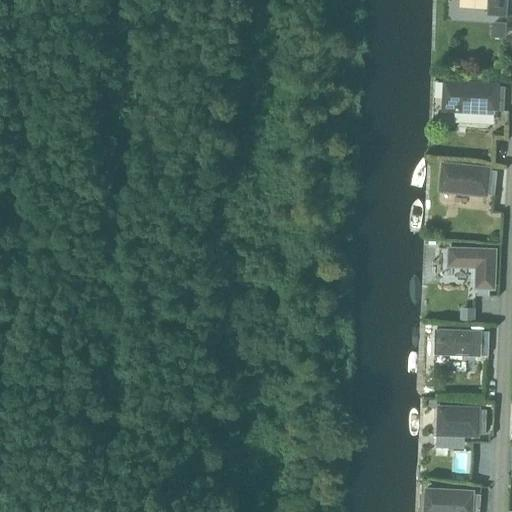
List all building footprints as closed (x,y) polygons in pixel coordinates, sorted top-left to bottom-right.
[(487,0),(486,15),(507,17),(508,0),(487,0)] [(505,38),(506,26),(492,25),(491,37),(505,38)] [(508,110),(509,85),(504,85),(504,81),(448,78),(446,110),(503,113),(503,109),(508,110)] [(499,193),(501,169),(496,169),(496,165),(446,159),(442,191),(493,196),(493,193),(499,193)] [(448,246),(447,267),(475,268),(474,289),(478,289),(478,295),(490,295),(491,290),(496,290),(498,248),(448,246)] [(475,320),(475,311),(460,310),(460,320),(475,320)] [(492,355),(493,330),(487,330),(487,329),(441,327),(440,354),(486,356),(486,355),(492,355)] [(484,438),(484,434),(489,434),(490,421),(485,421),(485,406),(441,404),(440,436),(484,438)] [(484,511),(485,494),(480,494),(480,490),(430,487),(428,511),(484,511)]
